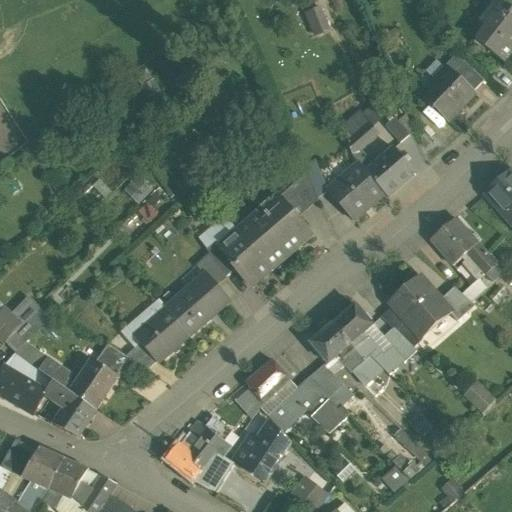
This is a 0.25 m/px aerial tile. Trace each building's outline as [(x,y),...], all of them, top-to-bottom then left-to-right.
[(312,35),(327,29),(316,4),(301,11),(312,35)] [(511,10),(505,4),(476,41),(504,63),(511,53),(511,10)] [(484,82),(464,63),(453,74),(473,93),(484,82)] [(453,74),(447,69),(421,96),(448,122),(474,95),(473,93),(453,74)] [(376,101),(360,115),(369,125),(370,124),(385,111),(376,101)] [(409,137),(394,119),(386,127),(401,145),(409,137)] [(369,125),(348,144),(353,157),(379,135),(370,124),(369,125)] [(393,149),(366,173),(386,196),(388,199),(416,175),(393,149)] [(386,196),(358,164),(327,191),(355,223),(386,196)] [(511,171),(485,195),(506,219),(511,213),(511,171)] [(318,201),(307,175),(279,199),(297,220),(318,201)] [(122,189),(135,204),(149,193),(136,177),(122,189)] [(96,206),(110,193),(96,178),(82,191),(96,206)] [(279,199),(239,234),(270,270),(310,235),(297,220),(279,199)] [(478,245),(456,219),(431,241),(453,267),(468,254),(478,245)] [(270,270),(239,234),(221,249),(220,249),(235,266),(233,268),(236,271),(250,287),(270,270)] [(235,266),(220,249),(221,249),(215,242),(206,250),(210,255),(226,279),(236,271),(233,268),(235,266)] [(497,266),(478,245),(468,254),(486,276),(497,266)] [(226,279),(210,255),(196,267),(204,276),(205,276),(215,288),(226,279)] [(497,266),(486,276),(492,283),(502,273),(497,266)] [(204,276),(165,310),(166,311),(190,339),(230,305),(215,288),(205,276),(204,276)] [(420,277),(389,303),(393,308),(419,337),(420,336),(447,312),(449,310),(441,301),(420,277)] [(479,281),(470,288),(462,296),(468,300),(470,303),(486,289),(479,281)] [(462,296),(454,289),(441,301),(449,310),(447,312),(457,323),(475,307),(470,303),(468,300),(462,296)] [(29,300),(13,316),(23,327),(39,311),(39,310),(29,300)] [(373,327),(355,307),(333,326),(365,363),(371,358),(377,353),(363,336),(373,327)] [(419,337),(393,308),(382,317),(394,329),(410,345),(414,349),(424,340),(420,336),(419,337)] [(23,327),(6,344),(16,354),(26,345),(51,322),(39,311),(23,327)] [(190,339),(166,311),(135,337),(135,336),(134,337),(141,345),(157,364),(159,365),(190,339)] [(9,313),(0,322),(0,343),(3,346),(6,344),(23,327),(13,316),(9,313)] [(365,363),(333,326),(311,345),(329,365),(339,357),(353,374),(365,363)] [(410,345),(394,329),(383,339),(398,356),(410,345)] [(72,377),(47,361),(26,345),(16,354),(15,355),(39,372),(45,377),(53,382),(70,395),(83,375),(76,371),(72,377)] [(157,364),(141,345),(126,358),(129,360),(147,372),(157,364)] [(410,345),(398,356),(404,364),(417,352),(414,349),(410,345)] [(126,358),(108,346),(96,363),(117,377),(129,360),(126,358)] [(384,353),(380,356),(377,353),(371,358),(379,366),(388,357),(384,353)] [(39,372),(15,355),(4,369),(46,394),(49,389),(41,384),(45,377),(39,372)] [(399,368),(388,357),(379,366),(382,369),(390,377),(399,368)] [(379,366),(371,358),(365,363),(353,374),(363,385),(382,369),(379,366)] [(83,375),(70,395),(74,397),(74,396),(96,411),(118,379),(117,377),(96,363),(93,361),(83,375)] [(272,361),(246,385),(264,405),(290,381),(272,361)] [(324,367),(307,381),(322,396),(327,401),(343,386),(324,367)] [(4,369),(3,369),(0,375),(0,396),(34,416),(46,394),(4,369)] [(53,382),(45,377),(41,384),(49,389),(53,382)] [(322,396),(307,381),(297,390),(312,406),(322,396)] [(472,381),(459,396),(480,414),(493,399),(472,381)] [(343,386),(327,401),(329,402),(337,411),(353,396),(343,386)] [(312,406),(297,390),(286,400),(301,416),(312,406)] [(96,411),(74,396),(74,397),(54,427),(78,439),(96,411)] [(329,402),(313,417),(330,434),(339,427),(346,420),(337,411),(329,402)] [(415,412),(405,424),(422,437),(432,424),(415,412)] [(232,433),(214,419),(206,429),(209,431),(224,443),(232,433)] [(206,429),(198,423),(190,433),(201,441),(209,431),(206,429)] [(272,424),(257,440),(251,436),(233,464),(264,484),(273,470),(290,443),(272,424)] [(201,441),(190,454),(180,446),(168,461),(193,482),(216,453),(224,443),(209,431),(201,441)] [(416,468),(412,464),(409,467),(400,459),(398,461),(379,439),(373,444),(409,482),(432,462),(401,431),(395,436),(422,463),(416,468)] [(28,447),(16,441),(0,469),(0,493),(2,495),(14,475),(23,479),(37,454),(27,449),(28,447)] [(224,443),(216,453),(224,459),(231,449),(224,443)] [(66,461),(40,450),(37,454),(23,479),(31,483),(49,491),(66,461)] [(216,453),(193,482),(210,491),(228,461),(224,459),(216,453)] [(88,471),(66,461),(49,491),(50,492),(62,497),(71,501),(84,479),(88,472),(88,471)] [(280,475),(273,470),(264,484),(270,488),(280,475)] [(99,511),(117,486),(88,472),(84,479),(97,485),(82,508),(86,511),(99,511)] [(399,475),(387,484),(395,492),(406,482),(399,475)] [(328,497),(308,480),(300,490),(321,506),(328,497)] [(49,491),(31,483),(16,505),(25,511),(36,511),(43,503),(50,492),(49,491)] [(316,511),(321,506),(300,490),(290,502),(302,511),(316,511)] [(62,497),(50,492),(43,503),(55,510),(62,497)] [(2,495),(0,493),(0,511),(25,511),(16,505),(2,495)]
